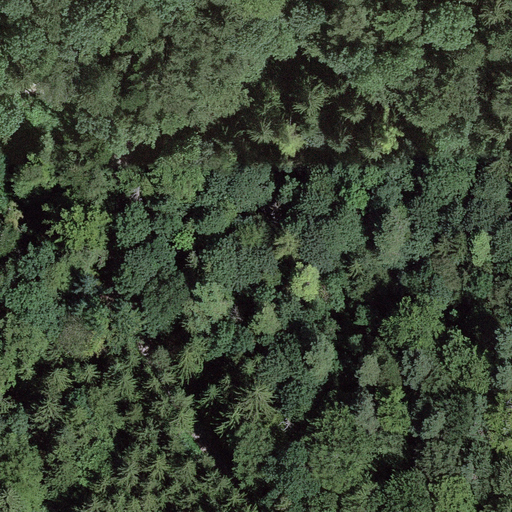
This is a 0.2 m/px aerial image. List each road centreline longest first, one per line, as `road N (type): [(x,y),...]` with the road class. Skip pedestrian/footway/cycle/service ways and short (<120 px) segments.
road 1 (track): [(156,97),(128,154),(110,223),(122,302),(254,511)]
road 2 (track): [(156,97),(254,50),(326,45),(391,64),(511,156)]
road 3 (track): [(0,80),(129,105),(156,97)]
